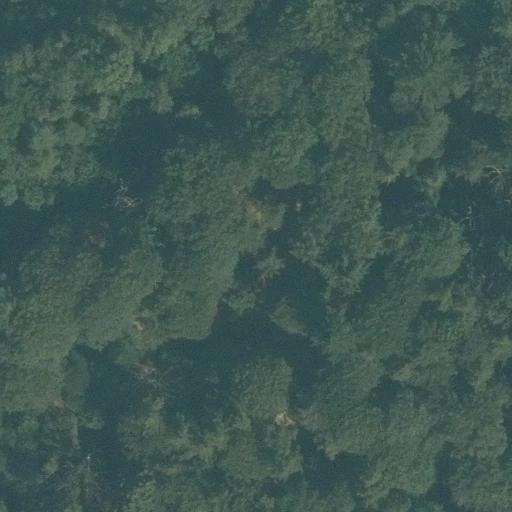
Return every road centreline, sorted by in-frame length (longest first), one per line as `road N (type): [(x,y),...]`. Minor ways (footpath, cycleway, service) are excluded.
road 1 (unknown): [(511,510),(413,415),(363,299),(327,124),(237,0)]
road 2 (track): [(0,73),(114,89),(294,79),(460,48),(511,47)]
